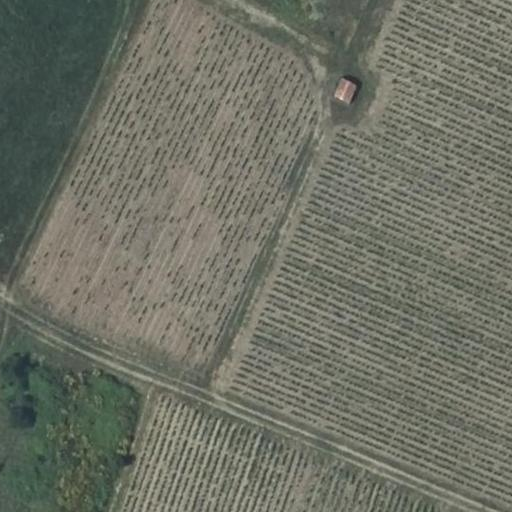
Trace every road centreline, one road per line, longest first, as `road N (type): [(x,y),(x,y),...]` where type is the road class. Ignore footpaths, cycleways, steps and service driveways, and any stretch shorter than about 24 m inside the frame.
road 1 (track): [(491,511),(223,404),(216,376),(328,119),(318,76),(200,0)]
road 2 (track): [(0,284),(23,314),(223,404)]
